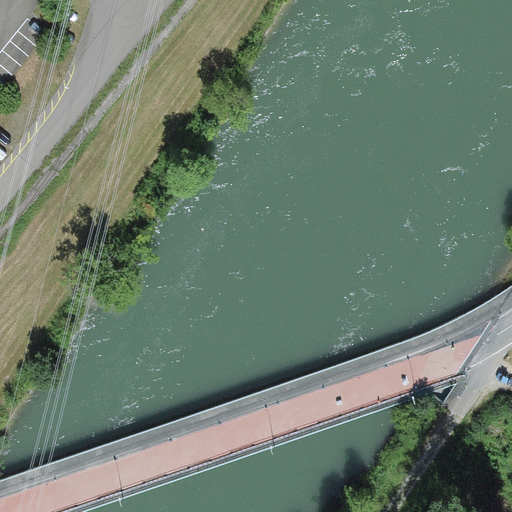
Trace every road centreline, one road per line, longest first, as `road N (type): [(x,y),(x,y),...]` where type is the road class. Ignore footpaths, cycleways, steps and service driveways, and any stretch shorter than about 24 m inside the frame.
road 1 (unclassified): [(18,511),(390,383),(511,326)]
road 2 (unclassified): [(151,0),(0,194)]
road 3 (track): [(511,326),(392,511)]
